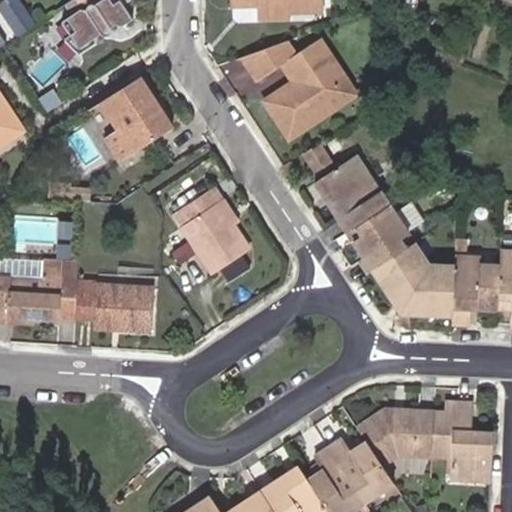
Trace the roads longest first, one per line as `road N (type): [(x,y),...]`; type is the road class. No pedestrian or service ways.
road 1 (residential): [(173,0),(173,44),(325,283)]
road 2 (residential): [(161,388),(174,437),(219,451),(371,355)]
road 3 (residential): [(325,283),(161,388)]
road 4 (residential): [(0,368),(121,376),(161,388)]
road 5 (residential): [(371,355),(511,358)]
